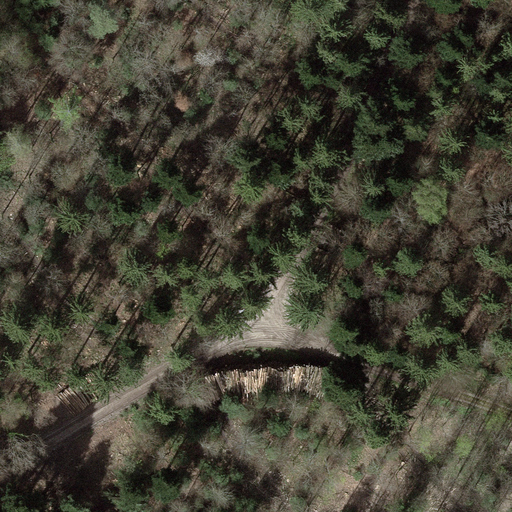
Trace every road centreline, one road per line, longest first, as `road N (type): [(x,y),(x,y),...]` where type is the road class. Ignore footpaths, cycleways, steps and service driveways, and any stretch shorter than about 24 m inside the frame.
road 1 (track): [(0,479),(244,308),(363,155),(398,0)]
road 2 (track): [(244,308),(511,400)]
